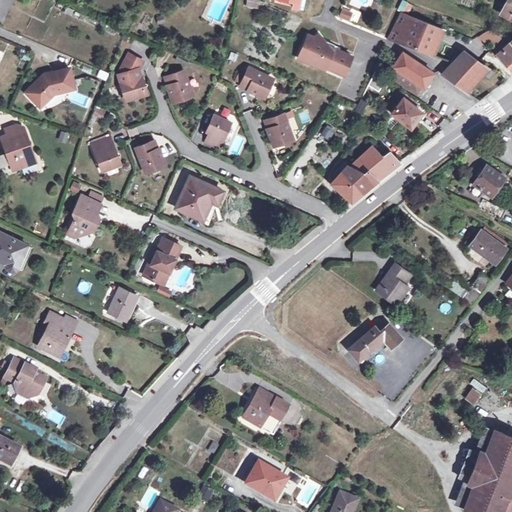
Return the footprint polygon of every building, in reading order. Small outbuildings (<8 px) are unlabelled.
[(303,0),(294,0),(294,2),(293,6),(302,8),(303,0)] [(511,42),(510,44),(511,46),(511,4),(507,2),(501,14),(511,19),(511,42)] [(411,5),(406,3),(402,12),(407,14),(411,5)] [(352,13),(342,9),(339,16),(349,20),(352,13)] [(441,28),(407,14),(402,12),(400,11),(386,39),(388,40),(430,55),(441,28)] [(489,30),(479,36),(486,43),(491,39),(497,44),(503,40),(489,30)] [(297,58),(304,61),(308,51),(304,45),(314,37),(308,34),(297,58)] [(325,67),(344,75),(352,56),(333,48),(332,50),(329,48),(318,34),(314,37),(304,45),(308,51),(304,61),(324,69),(325,67)] [(498,55),(511,72),(511,46),(510,44),(498,55)] [(488,77),(494,71),(485,64),(483,65),(463,51),(442,74),(463,89),(479,71),(488,77)] [(419,64),(402,52),(393,66),(392,65),(386,75),(417,96),(423,87),(424,88),(434,73),(419,64)] [(129,55),(119,74),(127,100),(146,94),(139,71),(143,62),(129,55)] [(239,82),(247,69),(242,67),(235,80),(239,82)] [(74,88),(69,68),(47,73),(38,82),(36,81),(27,90),(34,97),(32,98),(40,106),(55,92),(56,93),(74,88)] [(272,79),(248,68),(240,86),(264,97),(272,79)] [(183,70),(164,77),(174,101),(192,94),(183,70)] [(368,99),(380,74),(375,71),(362,96),(368,99)] [(418,104),(406,94),(391,113),(410,128),(422,113),(415,107),(418,104)] [(367,102),(361,99),(358,105),(355,110),(361,113),(363,110),(367,102)] [(238,122),(233,108),(220,113),(217,119),(211,117),(205,131),(211,134),(206,143),(219,149),(230,125),(238,122)] [(283,114),(264,121),(273,145),(278,143),(286,140),(292,138),(283,114)] [(3,143),(13,170),(36,161),(26,134),(23,126),(15,124),(4,128),(8,141),(3,143)] [(319,136),(328,141),(334,132),(325,127),(319,136)] [(68,142),(70,133),(60,131),(58,140),(68,142)] [(236,133),(229,149),(239,154),(247,138),(236,133)] [(106,137),(91,143),(102,171),(121,164),(113,145),(109,147),(106,137)] [(154,140),(135,147),(145,172),(163,164),(154,140)] [(335,181),(354,199),(377,180),(385,173),(399,163),(388,151),(382,156),(372,146),(351,166),(349,165),(335,181)] [(486,165),(473,183),(492,196),(505,179),(486,165)] [(222,191),(190,176),(176,207),(202,219),(211,201),(217,203),(222,191)] [(70,190),(78,193),(81,184),(73,181),(70,190)] [(91,192),(88,198),(99,203),(101,197),(91,192)] [(88,198),(80,194),(72,213),(76,214),(69,230),(80,235),(87,233),(90,226),(94,228),(99,217),(95,216),(101,204),(99,203),(88,198)] [(482,198),(477,209),(499,220),(505,209),(482,198)] [(208,222),(217,203),(211,201),(202,219),(208,222)] [(485,227),(481,231),(505,248),(508,243),(485,227)] [(480,231),(469,246),(494,263),(505,248),(481,231),(480,231)] [(0,261),(5,263),(5,266),(8,268),(9,269),(13,269),(16,268),(23,253),(22,253),(25,245),(0,233),(0,261)] [(168,272),(180,246),(164,238),(158,252),(156,250),(150,263),(148,262),(143,275),(158,282),(164,270),(168,272)] [(31,248),(25,245),(22,253),(23,253),(16,268),(20,270),(31,248)] [(381,282),(375,290),(396,304),(408,287),(404,284),(410,275),(394,264),(387,273),(390,275),(383,283),(381,282)] [(163,285),(168,272),(164,270),(158,282),(163,285)] [(455,278),(448,288),(471,304),(489,279),(480,272),(469,288),(455,278)] [(387,273),(381,282),(383,283),(390,275),(387,273)] [(158,286),(157,294),(170,295),(170,287),(158,286)] [(137,295),(119,287),(107,312),(126,320),(137,295)] [(64,319),(50,311),(45,322),(49,324),(39,346),(57,355),(66,336),(69,337),(75,324),(64,319)] [(66,315),(64,319),(75,324),(76,320),(66,315)] [(374,327),(349,349),(358,361),(363,357),(377,345),(384,339),(391,347),(401,338),(389,324),(379,333),(374,327)] [(380,348),(377,345),(363,357),(366,360),(380,348)] [(22,366),(11,361),(3,377),(13,382),(13,383),(16,393),(26,398),(36,394),(45,377),(34,371),(35,369),(23,363),(22,366)] [(258,388),(242,417),(272,435),(289,406),(258,388)] [(471,389),(465,398),(473,403),(480,394),(471,389)] [(59,425),(64,417),(51,408),(46,416),(59,425)] [(472,486),(463,508),(472,511),(473,511),(475,511),(511,511),(511,492),(510,492),(511,487),(511,437),(502,434),(503,433),(493,429),(484,452),(480,451),(467,484),(472,486)] [(17,446),(0,437),(0,459),(8,464),(17,446)] [(257,462),(245,483),(267,496),(272,487),(277,490),(285,477),(257,462)] [(198,498),(208,502),(212,490),(202,486),(198,498)] [(273,499),(277,490),(272,487),(267,496),(273,499)] [(339,492),(330,511),(351,511),(357,499),(339,492)] [(174,511),(176,509),(159,500),(152,511),(174,511)]
